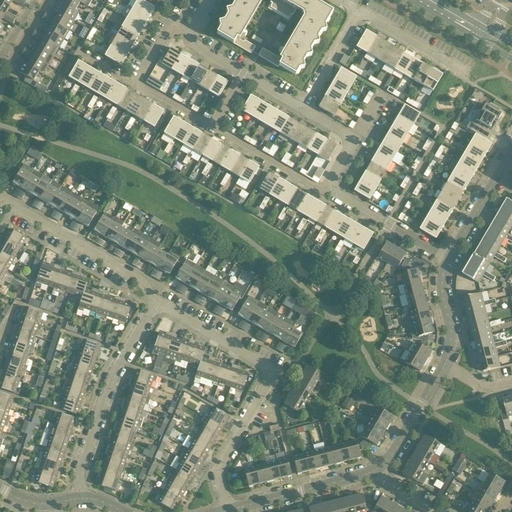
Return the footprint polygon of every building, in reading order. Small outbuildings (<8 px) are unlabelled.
[(74,10),(79,2),(80,2),(76,0),(59,0),(59,1),(74,10)] [(137,0),(132,9),(148,18),(154,9),(139,0),(137,0)] [(158,0),(157,3),(161,5),(166,8),(169,4),(171,0),(158,0)] [(243,42),(240,40),(236,38),(258,0),(271,0),(270,3),(271,4),(270,8),(288,18),(290,15),(292,16),(296,10),(290,6),(292,4),(308,14),(281,60),(262,49),(258,56),(278,68),(279,66),(295,76),(298,70),(304,68),(302,63),(306,57),(311,56),(310,50),(313,45),(318,43),(317,38),(320,32),(326,31),(324,25),(332,12),(311,0),(233,0),(234,3),(231,9),(225,10),(227,16),(223,21),(218,23),(219,28),(216,34),(251,54),(255,47),(244,41),(243,42)] [(5,12),(9,7),(0,1),(0,13),(14,21),(15,18),(5,12)] [(69,19),(74,10),(59,1),(54,10),(58,13),(59,13),(69,19)] [(143,28),(148,18),(132,9),(127,18),(143,28)] [(12,24),(14,21),(0,13),(0,21),(2,19),(12,24)] [(59,13),(58,13),(55,19),(45,13),(44,16),(69,31),(74,22),(69,19),(59,13)] [(48,30),(64,40),(69,31),(44,16),(42,19),(52,25),(48,30)] [(127,18),(121,28),(137,37),(143,28),(127,18)] [(121,28),(116,37),(132,46),(137,37),(121,28)] [(58,48),(64,40),(48,30),(45,36),(35,30),(33,33),(58,48)] [(366,32),(356,47),(366,53),(375,37),(366,32)] [(53,57),(58,48),(33,33),(31,36),(41,42),(38,48),(53,57)] [(251,39),(260,44),(262,41),(253,35),(251,39)] [(116,37),(111,46),(126,56),(132,46),(116,37)] [(366,53),(376,58),(385,43),(375,37),(366,53)] [(376,58),(385,64),(394,48),(385,43),(376,58)] [(121,65),(126,56),(111,46),(105,56),(121,65)] [(171,70),(180,55),(166,47),(158,62),(162,64),(161,64),(171,70)] [(23,51),(48,66),(53,57),(38,48),(34,54),(25,48),(23,51)] [(385,64),(394,69),(403,54),(394,48),(385,64)] [(48,66),(23,51),(21,54),(31,60),(28,65),(28,66),(38,72),(43,75),(48,66)] [(394,69),(403,75),(413,59),(403,54),(394,69)] [(189,60),(180,55),(171,70),(180,75),(189,60)] [(348,58),(344,55),(339,63),(344,66),(348,58)] [(403,75),(413,80),(422,65),(413,59),(403,75)] [(180,75),(190,81),(198,66),(189,60),(180,75)] [(78,83),(88,68),(78,62),(69,78),(78,83)] [(18,72),(33,81),(38,72),(28,66),(28,65),(23,63),(18,72)] [(413,80),(422,86),(432,70),(422,65),(413,80)] [(208,71),(198,66),(190,81),(199,86),(208,71)] [(97,73),(88,68),(78,83),(88,89),(97,73)] [(341,69),(335,79),(350,87),(355,78),(341,69)] [(441,76),(432,70),(422,86),(432,92),(441,76)] [(199,86),(208,92),(217,77),(208,71),(199,86)] [(97,73),(88,89),(97,94),(106,78),(97,73)] [(163,84),(150,76),(146,83),(159,91),(161,87),(163,84)] [(227,83),(217,77),(208,92),(218,97),(227,83)] [(116,84),(106,78),(97,94),(107,100),(116,84)] [(344,97),(350,87),(335,79),(330,88),(344,97)] [(37,83),(34,88),(44,94),(47,89),(37,83)] [(116,84),(107,100),(116,105),(125,90),(116,84)] [(185,88),(180,98),(178,102),(183,105),(185,101),(186,102),(192,91),(185,88)] [(330,88),(324,98),(339,106),(344,97),(330,88)] [(471,96),(479,100),(483,94),(475,89),(471,96)] [(135,95),(125,90),(116,105),(125,111),(135,95)] [(135,95),(125,111),(135,116),(144,100),(135,95)] [(242,111),(251,117),(260,102),(250,96),(242,111)] [(333,116),(339,106),(324,98),(318,107),(333,116)] [(153,106),(144,100),(135,116),(144,122),(153,106)] [(269,108),(260,102),(251,117),(261,122),(269,108)] [(466,128),(470,130),(486,140),(490,133),(487,131),(488,128),(492,130),(495,123),(492,122),(494,119),(497,121),(501,114),(498,112),(500,109),(490,103),(488,107),(485,105),(481,111),(484,113),(483,116),(479,114),(475,121),(479,123),(477,125),(470,121),(466,128)] [(153,106),(144,122),(154,127),(163,112),(153,106)] [(419,115),(404,106),(398,116),(413,125),(419,115)] [(261,122),(270,128),(279,113),(269,108),(261,122)] [(288,119),(279,113),(270,128),(279,133),(288,119)] [(398,116),(393,125),(407,134),(413,125),(398,116)] [(174,139),(183,123),(173,118),(169,124),(164,133),(174,139)] [(279,133),(289,139),(298,124),(288,119),(279,133)] [(192,129),(183,123),(174,139),(183,145),(192,129)] [(307,129),(298,124),(289,139),(298,144),(307,129)] [(402,143),(407,134),(393,125),(387,135),(402,143)] [(192,150),(202,134),(192,129),(183,145),(192,150)] [(298,144),(308,150),(316,135),(307,129),(298,144)] [(211,140),(202,134),(192,150),(202,156),(211,140)] [(325,140),(316,135),(308,150),(317,155),(325,140)] [(387,135),(382,144),(396,152),(402,143),(387,135)] [(475,135),(469,145),(485,154),(490,145),(475,135)] [(211,140),(202,156),(211,161),(220,145),(211,140)] [(327,161),(327,160),(335,146),(325,140),(317,155),(327,161)] [(391,162),(396,152),(382,144),(376,153),(391,162)] [(230,151),(220,145),(211,161),(221,167),(230,151)] [(464,154),(479,163),(485,154),(469,145),(464,154)] [(230,151),(221,167),(230,172),(239,156),(230,151)] [(376,153),(371,163),(385,171),(391,162),(376,153)] [(464,154),(458,164),(474,173),(479,163),(464,154)] [(248,162),(239,156),(230,172),(239,177),(248,162)] [(248,162),(239,177),(249,183),(258,167),(248,162)] [(380,181),(385,171),(371,163),(365,172),(380,181)] [(13,195),(17,197),(20,193),(33,170),(23,164),(12,184),(18,187),(13,195)] [(453,173),(468,182),(474,173),(458,164),(453,173)] [(319,168),(311,180),(317,183),(324,171),(319,168)] [(33,170),(20,193),(17,197),(21,200),(26,192),(31,195),(43,175),(33,170)] [(69,178),(68,181),(75,183),(79,173),(70,170),(67,177),(69,178)] [(365,172),(360,181),(374,190),(380,181),(365,172)] [(453,173),(447,182),(463,191),(468,182),(453,173)] [(269,195),(278,179),(268,174),(259,189),(269,195)] [(31,195),(40,200),(49,186),(52,181),(43,175),(31,195)] [(287,185),(278,179),(269,195),(278,200),(287,185)] [(52,181),(49,186),(40,200),(50,206),(61,186),(52,181)] [(369,200),(374,190),(360,181),(354,191),(369,200)] [(442,192),(457,201),(463,191),(447,182),(442,192)] [(287,185),(278,200),(288,206),(297,190),(287,185)] [(50,206),(59,211),(67,197),(71,192),(61,186),(50,206)] [(306,196),(297,190),(288,206),(297,211),(306,196)] [(71,192),(67,197),(59,211),(68,217),(80,197),(71,192)] [(442,192),(436,201),(452,210),(457,201),(442,192)] [(306,196),(297,211),(306,217),(315,201),(306,196)] [(78,222),(86,208),(89,203),(80,197),(68,217),(78,222)] [(511,201),(507,199),(501,209),(511,214),(511,201)] [(325,207),(315,201),(306,217),(316,222),(325,207)] [(431,210),(446,220),(452,210),(436,201),(431,210)] [(89,203),(86,208),(78,222),(76,226),(73,230),(77,233),(82,224),(87,228),(89,226),(95,214),(99,208),(89,203)] [(325,207),(316,222),(325,228),(334,212),(325,207)] [(511,227),(511,226),(511,214),(501,209),(496,218),(511,227)] [(431,210),(425,220),(441,229),(446,220),(431,210)] [(344,218),(334,212),(325,228),(334,233),(344,218)] [(104,213),(102,217),(93,231),(103,237),(111,223),(114,218),(104,213)] [(95,214),(89,226),(91,227),(98,216),(97,215),(95,214)] [(114,218),(111,223),(103,237),(112,242),(121,228),(124,223),(114,218)] [(344,218),(334,233),(344,239),(353,223),(344,218)] [(496,218),(490,227),(506,236),(505,238),(510,241),(511,237),(507,235),(511,227),(496,218)] [(435,239),(441,229),(425,220),(419,229),(435,239)] [(362,229),(353,223),(344,239),(353,244),(362,229)] [(169,230),(162,226),(158,233),(165,237),(169,230)] [(505,238),(506,236),(490,227),(485,237),(500,246),(505,238)] [(122,248),(130,234),(121,228),(112,242),(122,248)] [(4,234),(2,239),(20,249),(23,243),(26,245),(29,240),(10,229),(6,236),(4,234)] [(362,229),(353,244),(363,250),(372,234),(362,229)] [(139,239),(130,234),(122,248),(131,253),(139,239)] [(139,239),(131,253),(140,259),(149,245),(152,239),(143,234),(139,239)] [(485,237),(479,246),(495,255),(494,257),(499,260),(501,256),(496,253),(500,246),(485,237)] [(17,255),(20,249),(2,239),(0,242),(0,243),(1,244),(0,245),(0,251),(16,261),(19,257),(17,255)] [(152,239),(149,245),(140,259),(150,264),(158,250),(161,245),(152,239)] [(386,264),(395,248),(385,242),(376,258),(386,264)] [(494,257),(495,255),(479,246),(474,255),(490,264),(494,257)] [(395,248),(386,264),(396,270),(405,254),(395,248)] [(159,270),(167,255),(158,250),(150,264),(159,270)] [(170,250),(167,255),(159,270),(169,275),(180,256),(170,250)] [(14,266),(16,261),(0,251),(0,265),(8,270),(11,264),(14,266)] [(474,255),(469,265),(484,274),(483,276),(488,279),(490,275),(485,272),(490,264),(474,255)] [(175,279),(184,284),(196,265),(186,259),(175,279)] [(42,264),(35,285),(40,287),(41,284),(47,286),(54,267),(49,265),(49,267),(42,264)] [(205,271),(196,265),(184,284),(194,290),(205,271)] [(483,276),(484,274),(469,265),(463,274),(478,284),(483,276)] [(59,268),(54,267),(47,286),(54,288),(53,291),(58,293),(65,272),(58,270),(59,268)] [(403,285),(420,280),(417,269),(400,274),(403,285)] [(201,299),(203,295),(214,276),(205,271),(194,290),(199,293),(194,301),(198,304),(201,299)] [(65,272),(58,293),(63,295),(64,292),(70,294),(77,274),(72,273),(71,274),(65,272)] [(77,274),(70,294),(77,296),(76,299),(80,301),(81,301),(85,289),(85,290),(88,280),(81,278),(82,276),(77,274)] [(224,282),(214,276),(203,295),(212,301),(224,282)] [(403,285),(405,295),(422,291),(420,280),(403,285)] [(217,315),(219,310),(233,287),(224,282),(212,301),(217,304),(213,312),(217,315)] [(272,289),(267,286),(267,287),(263,293),(268,296),(272,290),(272,289)] [(243,293),(233,287),(219,310),(217,315),(221,317),(225,309),(231,312),(243,293)] [(90,311),(97,291),(92,290),(91,292),(85,290),(85,289),(81,301),(80,301),(77,310),(83,312),(84,309),(90,311)] [(97,291),(90,311),(96,313),(95,316),(100,318),(107,297),(101,295),(101,293),(97,291)] [(425,301),(422,291),(405,295),(408,306),(425,301)] [(489,301),(483,302),(481,293),(464,298),(466,309),(484,304),(484,306),(490,305),(489,301)] [(107,297),(100,318),(105,320),(107,317),(113,319),(119,299),(115,298),(114,299),(107,297)] [(30,298),(29,300),(28,304),(34,306),(39,308),(41,302),(30,298)] [(124,301),(119,299),(113,319),(119,321),(118,324),(124,326),(131,305),(124,303),(124,301)] [(246,301),(237,315),(243,319),(240,322),(245,325),(247,321),(255,307),(246,301)] [(428,312),(425,301),(408,306),(411,316),(428,312)] [(247,321),(245,325),(249,327),(251,323),(256,327),(265,313),(268,307),(258,302),(255,307),(247,321)] [(484,306),(484,304),(466,309),(469,319),(487,315),(484,306)] [(23,312),(21,319),(41,326),(43,321),(40,320),(42,313),(23,307),(21,312),(23,312)] [(266,332),(274,318),(277,313),(268,307),(265,313),(256,327),(266,332)] [(431,322),(428,312),(411,316),(413,326),(413,327),(431,322)] [(301,315),(296,324),(300,326),(306,325),(309,320),(304,318),(301,315)] [(469,319),(472,330),(489,325),(490,327),(496,326),(495,322),(489,323),(487,315),(469,319)] [(283,323),(274,318),(266,332),(275,338),(283,323)] [(40,331),(41,326),(21,319),(18,326),(16,325),(15,330),(34,336),(37,330),(40,331)] [(433,333),(431,322),(413,327),(413,326),(408,327),(412,340),(421,341),(427,342),(428,334),(433,333)] [(275,338),(284,343),(292,329),(283,323),(275,338)] [(490,327),(489,325),(472,330),(475,340),(492,336),(490,327)] [(302,335),(292,329),(284,343),(294,349),(302,335)] [(32,343),(34,336),(15,330),(13,335),(15,335),(13,342),(34,349),(35,344),(32,343)] [(164,355),(171,335),(166,334),(166,335),(159,333),(152,354),(157,356),(158,353),(164,355)] [(171,335),(164,355),(171,357),(170,360),(175,362),(182,341),(175,339),(176,337),(171,335)] [(475,340),(477,351),(495,346),(495,348),(501,347),(500,342),(494,344),(492,336),(475,340)] [(81,345),(78,352),(98,358),(100,353),(98,353),(100,346),(79,339),(78,344),(81,345)] [(182,341),(175,362),(180,363),(181,360),(187,363),(194,343),(189,341),(189,343),(182,341)] [(32,354),(34,349),(13,342),(10,348),(9,348),(7,353),(27,359),(29,353),(32,354)] [(194,343),(187,363),(194,365),(193,368),(197,369),(198,369),(202,358),(205,349),(198,346),(199,344),(194,343)] [(410,353),(425,362),(431,352),(416,343),(410,353)] [(495,348),(495,346),(477,351),(480,361),(498,357),(495,348)] [(96,363),(98,358),(78,352),(76,358),(73,357),(72,362),(92,369),(95,362),(96,363)] [(25,366),(27,359),(7,353),(5,357),(7,358),(5,365),(26,372),(28,367),(25,366)] [(425,362),(410,353),(404,363),(419,372),(425,362)] [(483,372),(500,367),(498,357),(480,361),(483,372)] [(207,380),(214,360),(209,358),(208,360),(202,358),(198,369),(197,369),(194,379),(200,381),(201,378),(207,380)] [(214,360),(207,380),(213,382),(212,385),(217,387),(224,366),(218,364),(218,362),(214,360)] [(90,376),(92,369),(72,362),(70,367),(73,368),(71,374),(90,381),(92,376),(90,376)] [(24,377),(26,372),(5,365),(3,371),(1,371),(0,373),(0,375),(19,382),(21,376),(24,377)] [(231,368),(224,366),(217,387),(223,388),(224,385),(230,387),(237,368),(232,366),(231,368)] [(306,366),(300,376),(315,385),(321,375),(306,366)] [(237,368),(230,387),(236,390),(235,393),(241,394),(248,374),(241,371),(241,369),(237,368)] [(132,376),(130,381),(150,388),(152,381),(155,382),(157,377),(136,370),(134,377),(132,376)] [(89,386),(90,381),(71,374),(69,381),(66,380),(64,385),(85,392),(87,385),(89,386)] [(17,389),(19,382),(0,375),(0,388),(18,395),(20,390),(17,389)] [(40,388),(43,378),(40,376),(38,376),(35,386),(40,388)] [(300,376),(295,385),(310,394),(315,385),(300,376)] [(131,386),(128,393),(149,400),(151,395),(148,394),(150,388),(130,381),(129,386),(131,386)] [(82,399),(85,392),(64,385),(62,390),(65,391),(63,397),(83,404),(84,399),(82,399)] [(295,385),(289,395),(304,404),(310,394),(295,385)] [(0,406),(10,409),(12,403),(15,404),(17,399),(0,393),(0,406)] [(147,405),(149,400),(128,393),(126,400),(124,399),(123,404),(142,410),(144,404),(147,405)] [(304,404),(289,395),(283,404),(299,413),(304,404)] [(81,409),(83,404),(63,397),(61,404),(58,403),(56,408),(77,415),(79,408),(81,409)] [(508,417),(511,416),(511,397),(503,400),(505,407),(499,409),(502,421),(508,420),(508,417)] [(140,417),(142,410),(123,404),(121,409),(123,409),(121,416),(141,423),(143,418),(140,417)] [(8,416),(10,409),(0,406),(0,418),(9,422),(11,417),(8,416)] [(206,412),(203,417),(222,428),(226,422),(228,423),(230,418),(212,407),(209,413),(206,412)] [(353,408),(351,413),(363,417),(364,412),(353,408)] [(377,408),(372,418),(387,427),(393,417),(377,408)] [(56,418),(54,425),(73,431),(75,427),(73,426),(76,419),(55,412),(53,417),(56,418)] [(140,428),(141,423),(121,416),(118,423),(116,422),(115,427),(135,433),(137,427),(140,428)] [(203,423),(200,429),(218,439),(220,435),(219,434),(222,428),(203,417),(201,421),(203,423)] [(0,431),(2,432),(4,426),(7,427),(9,422),(0,418),(0,431)] [(382,436),(387,427),(372,418),(366,427),(382,436)] [(72,436),(73,431),(54,425),(52,431),(49,430),(47,435),(68,442),(70,435),(72,436)] [(132,440),(135,433),(115,427),(113,431),(115,432),(113,439),(134,446),(135,441),(132,440)] [(382,436),(366,427),(361,437),(376,446),(382,436)] [(215,443),(218,439),(200,429),(197,434),(194,433),(191,437),(210,449),(214,442),(215,443)] [(65,449),(68,442),(47,435),(45,440),(48,441),(46,447),(66,454),(67,449),(65,449)] [(424,435),(418,445),(434,454),(439,444),(424,435)] [(207,455),(210,449),(191,437),(189,442),(191,444),(188,449),(206,460),(208,456),(207,455)] [(132,451),(134,446),(113,439),(111,445),(109,445),(107,450),(127,456),(129,450),(132,451)] [(345,443),(350,460),(361,458),(356,440),(345,443)] [(339,463),(350,460),(345,443),(335,446),(339,463)] [(418,445),(413,454),(428,463),(434,454),(418,445)] [(329,466),(339,463),(335,446),(324,449),(329,466)] [(64,459),(66,454),(46,447),(44,454),(41,453),(39,458),(60,465),(62,458),(64,459)] [(203,464),(206,460),(188,449),(185,455),(182,454),(179,458),(198,469),(202,463),(203,464)] [(318,469),(329,466),(324,449),(314,451),(318,469)] [(125,463),(127,456),(107,450),(106,454),(107,455),(105,462),(126,469),(128,464),(125,463)] [(308,471),(318,469),(314,451),(303,454),(308,471)] [(297,474),(308,471),(303,454),(292,457),(297,474)] [(413,454),(407,464),(423,473),(428,463),(413,454)] [(58,472),(60,465),(39,458),(37,463),(40,464),(38,470),(58,477),(59,472),(58,472)] [(194,475),(198,469),(179,458),(176,463),(179,464),(176,470),(193,481),(196,476),(194,475)] [(291,476),(287,459),(276,461),(280,479),(291,476)] [(11,473),(13,468),(15,462),(11,461),(7,460),(3,471),(11,473)] [(270,481),(280,479),(276,461),(265,464),(270,481)] [(124,474),(126,469),(105,462),(103,468),(101,468),(99,472),(119,479),(121,473),(124,474)] [(270,481),(265,464),(255,467),(259,484),(270,481)] [(423,473),(407,464),(402,473),(417,482),(423,473)] [(248,487),(259,484),(255,467),(244,470),(248,487)] [(56,482),(58,477),(38,470),(36,477),(33,476),(31,481),(52,488),(54,481),(56,482)] [(191,485),(193,481),(176,470),(172,476),(170,474),(167,479),(186,490),(189,484),(191,485)] [(117,485),(119,479),(99,472),(98,477),(100,478),(97,485),(118,492),(120,486),(117,485)] [(489,473),(484,483),(499,492),(505,482),(489,473)] [(182,496),(186,490),(167,479),(164,484),(167,485),(163,491),(181,502),(184,497),(182,496)] [(493,502),(499,492),(484,483),(478,493),(493,502)] [(179,506),(181,502),(163,491),(160,497),(157,495),(154,500),(173,511),(177,505),(179,506)] [(488,511),(493,502),(478,493),(473,502),(488,511)] [(351,497),(354,511),(363,511),(366,511),(362,494),(351,497)] [(340,500),(343,511),(354,511),(351,497),(340,500)] [(384,511),(390,503),(381,497),(371,511),(384,511)] [(330,503),(332,511),(343,511),(340,500),(330,503)] [(467,511),(487,511),(488,511),(473,502),(467,511)] [(319,505),(320,511),(332,511),(330,503),(319,505)] [(384,511),(397,511),(400,508),(390,503),(384,511)]
